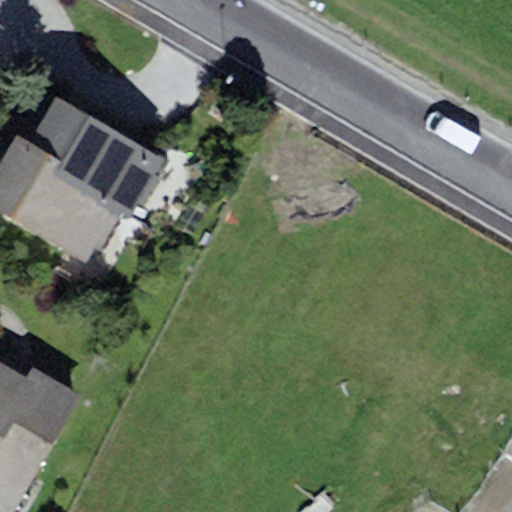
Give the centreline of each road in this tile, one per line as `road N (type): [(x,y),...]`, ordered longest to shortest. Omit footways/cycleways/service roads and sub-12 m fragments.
road 1 (tertiary): [(184,0),(511,187)]
road 2 (unknown): [(224,23),(191,66),(151,92),(115,89),(13,34),(0,36)]
